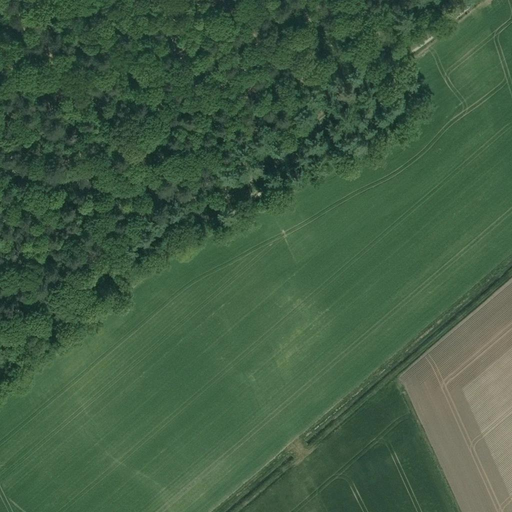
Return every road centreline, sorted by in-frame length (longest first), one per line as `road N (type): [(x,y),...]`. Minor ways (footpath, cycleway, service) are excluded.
road 1 (track): [(462,0),(200,215)]
road 2 (track): [(185,206),(146,187),(43,172),(0,155)]
